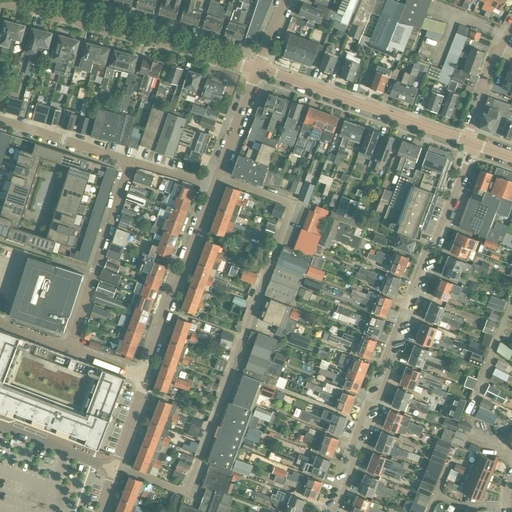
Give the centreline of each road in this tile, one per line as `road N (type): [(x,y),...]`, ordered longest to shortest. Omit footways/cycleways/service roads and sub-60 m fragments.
road 1 (residential): [(115,469),(187,493),(292,204),(217,177)]
road 2 (residential): [(331,511),(366,404),(380,397),(388,375),(385,364),(426,249),(474,144)]
road 3 (residential): [(115,469),(213,187)]
road 4 (residential): [(258,69),(13,0)]
road 5 (residential): [(213,187),(0,120)]
road 6 (residential): [(467,141),(258,69)]
road 7 (unclassified): [(115,469),(0,427)]
road 8 (residential): [(467,141),(480,84),(511,30)]
